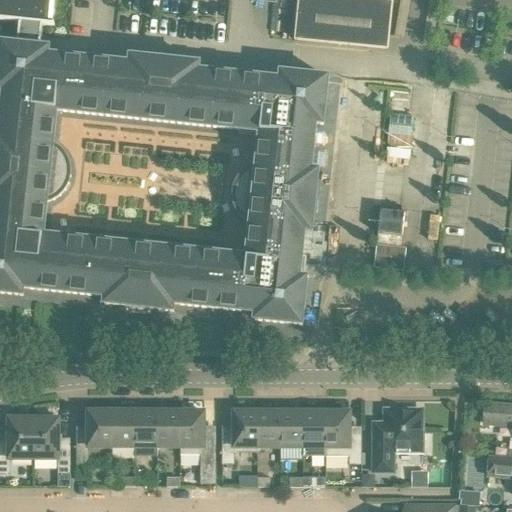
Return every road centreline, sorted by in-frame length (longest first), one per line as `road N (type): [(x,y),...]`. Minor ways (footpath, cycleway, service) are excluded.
road 1 (unclassified): [(0,396),(75,378),(511,377)]
road 2 (residential): [(351,511),(124,511)]
